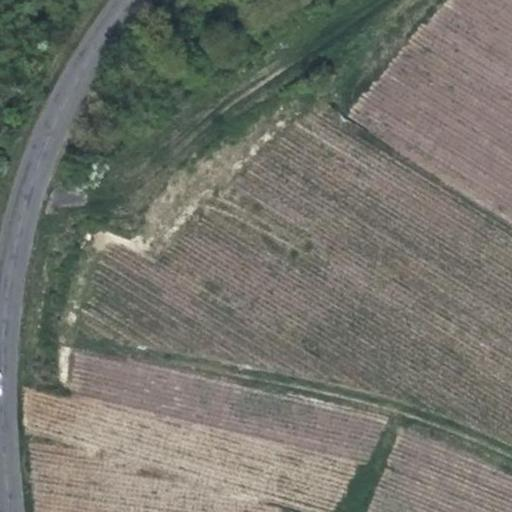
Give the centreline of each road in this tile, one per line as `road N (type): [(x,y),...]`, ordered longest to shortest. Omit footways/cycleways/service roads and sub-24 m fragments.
road 1 (tertiary): [(128,0),(51,125),(25,193),(11,256),(0,392),(10,511)]
road 2 (track): [(128,183),(377,0)]
